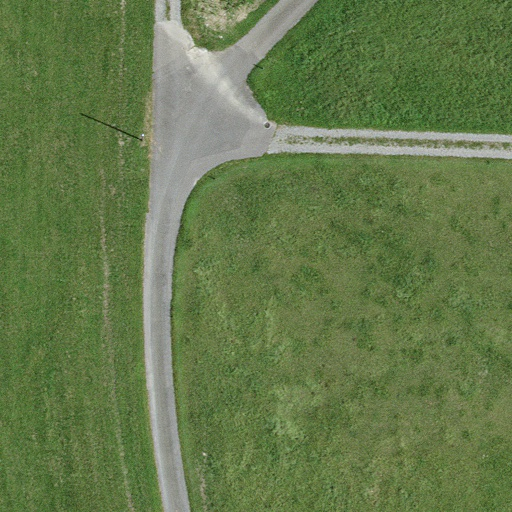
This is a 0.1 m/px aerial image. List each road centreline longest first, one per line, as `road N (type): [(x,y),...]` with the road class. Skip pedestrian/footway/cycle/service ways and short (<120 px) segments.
road 1 (residential): [(182,511),(165,418),(172,128)]
road 2 (track): [(172,128),(511,147)]
road 3 (track): [(171,0),(172,128)]
